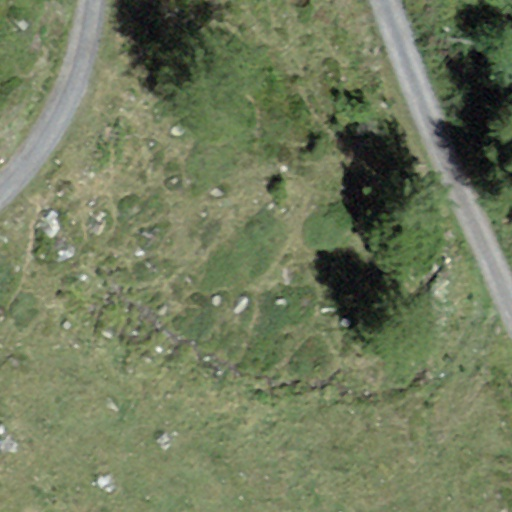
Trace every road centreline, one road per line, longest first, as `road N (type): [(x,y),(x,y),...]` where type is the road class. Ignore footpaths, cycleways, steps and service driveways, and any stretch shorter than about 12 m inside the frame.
road 1 (track): [(511,285),(394,0)]
road 2 (track): [(97,0),(69,136),(0,209)]
